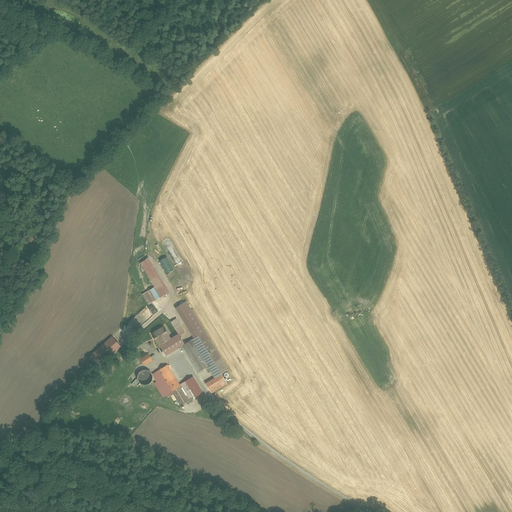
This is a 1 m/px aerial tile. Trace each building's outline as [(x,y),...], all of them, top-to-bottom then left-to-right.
[(156,255),(168,280),(176,276),(164,251),(156,255)] [(162,286),(147,259),(140,263),(154,287),(156,290),(162,286)] [(154,287),(142,294),(149,305),(153,302),(164,295),(162,291),(164,290),(162,286),(156,290),(154,287)] [(193,339),(205,332),(187,303),(175,310),(193,339)] [(139,316),(144,323),(157,312),(152,305),(139,316)] [(185,333),(177,320),(171,322),(179,334),(180,336),(185,333)] [(164,326),(152,333),(157,342),(158,342),(160,345),(171,339),(169,335),(164,326)] [(228,370),(205,332),(193,339),(192,340),(208,366),(215,378),(222,374),(228,370)] [(171,339),(160,345),(166,355),(181,346),(185,344),(180,336),(179,334),(171,339)] [(192,340),(185,344),(181,346),(197,373),(208,366),(192,340)] [(118,342),(101,356),(108,365),(126,351),(118,342)] [(149,354),(141,359),(144,365),(153,360),(149,354)] [(168,365),(159,370),(172,392),(181,386),(180,385),(180,384),(168,365)] [(145,370),(144,370),(143,370),(142,370),(141,371),(140,372),(139,373),(139,374),(138,375),(138,376),(138,377),(138,378),(138,379),(139,380),(139,381),(140,382),(141,383),(142,384),(143,384),(145,384),(146,385),(147,384),(148,384),(149,384),(150,383),(151,382),(152,381),(152,380),(153,379),(153,378),(153,377),(153,376),(152,374),(152,373),(151,372),(150,371),(149,371),(148,370),(147,370),(146,370),(145,370)] [(172,392),(159,370),(155,373),(156,375),(159,380),(168,394),(172,392)] [(215,378),(206,384),(212,393),(227,384),(222,374),(215,378)] [(203,393),(193,377),(180,385),(181,386),(190,401),(203,393)] [(168,394),(159,380),(155,383),(163,397),(168,394)] [(181,386),(172,392),(181,406),(190,401),(181,386)]
